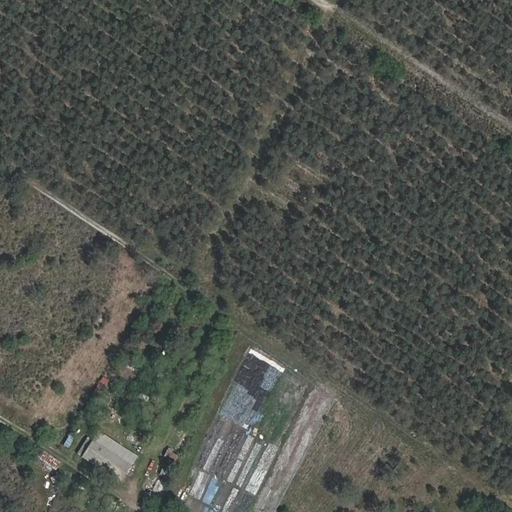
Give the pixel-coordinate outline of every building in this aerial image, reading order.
[(92,397),(101,401),(111,380),(102,376),(92,397)] [(141,392),(137,399),(146,404),(150,398),(141,392)] [(72,432),(64,446),(69,449),(77,436),(72,432)] [(114,447),(99,438),(84,461),(102,472),(114,447)] [(137,463),(114,447),(102,472),(122,485),(137,463)] [(177,461),(179,454),(167,451),(165,458),(177,461)] [(55,473),(60,466),(40,452),(34,460),(55,473)] [(121,488),(122,485),(102,472),(84,461),(83,463),(121,488)] [(75,472),(69,477),(79,486),(84,481),(75,472)] [(157,479),(152,491),(161,494),(165,483),(157,479)]
